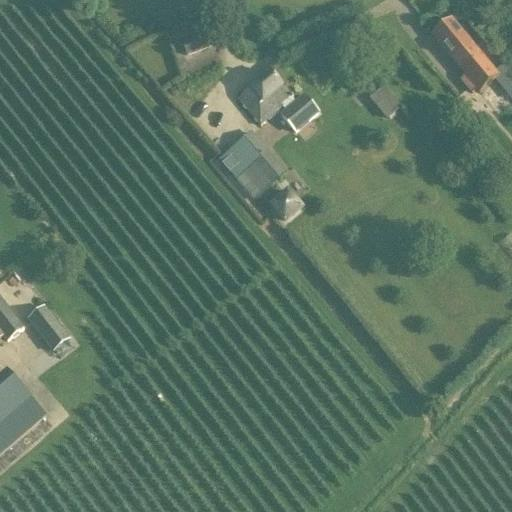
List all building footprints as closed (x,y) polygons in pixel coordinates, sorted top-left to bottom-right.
[(487,94),(498,85),(497,84),(505,77),(509,74),(504,69),(500,72),(495,75),(493,72),(452,22),(432,38),(460,73),(466,68),(479,83),(487,94)] [(186,58),(211,49),(205,35),(180,43),(186,58)] [(261,129),(282,110),(292,121),(308,107),(298,96),(292,101),(269,75),(238,102),(261,129)] [(369,101),(387,122),(402,109),(384,88),(369,101)] [(270,153),(254,133),(219,163),(254,204),(287,175),(269,153),(270,153)] [(284,227),(304,212),(288,193),(270,208),(284,227)] [(0,340),(3,339),(7,344),(23,332),(0,300),(0,340)] [(44,311),(28,323),(53,355),(69,344),(44,311)] [(7,371),(0,377),(0,458),(47,418),(7,371)]
